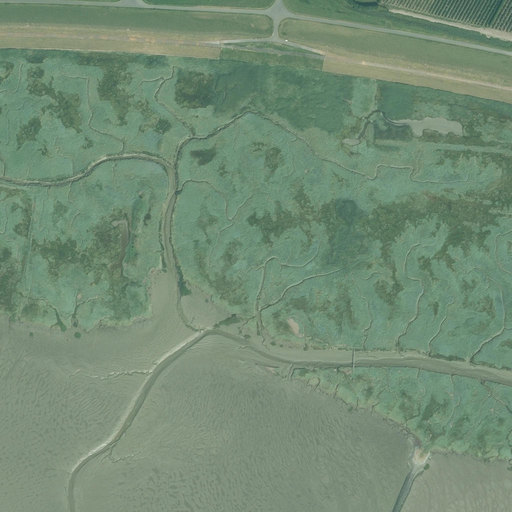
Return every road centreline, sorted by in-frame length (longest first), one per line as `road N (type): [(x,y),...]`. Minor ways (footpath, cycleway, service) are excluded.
road 1 (track): [(511,88),(343,60),(275,39)]
road 2 (unclassified): [(511,54),(277,14)]
road 3 (unclassified): [(132,6),(277,14)]
road 4 (unclassified): [(0,1),(132,6)]
